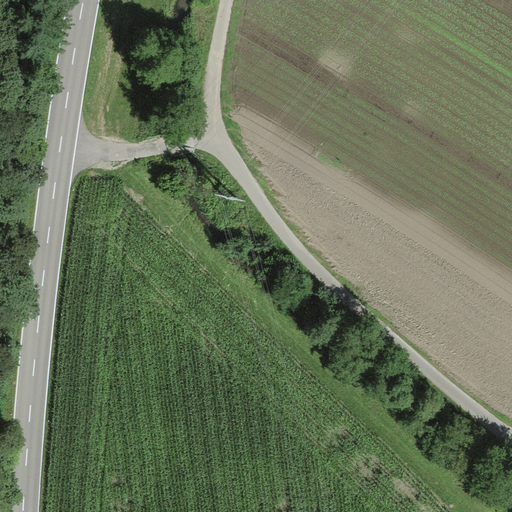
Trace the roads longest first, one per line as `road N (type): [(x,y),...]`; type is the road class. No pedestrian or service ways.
road 1 (track): [(221,0),(211,42),(210,132),(306,263),(511,436)]
road 2 (tertiary): [(83,0),(58,153),(30,414),(28,511)]
road 3 (track): [(210,132),(123,151),(58,153)]
